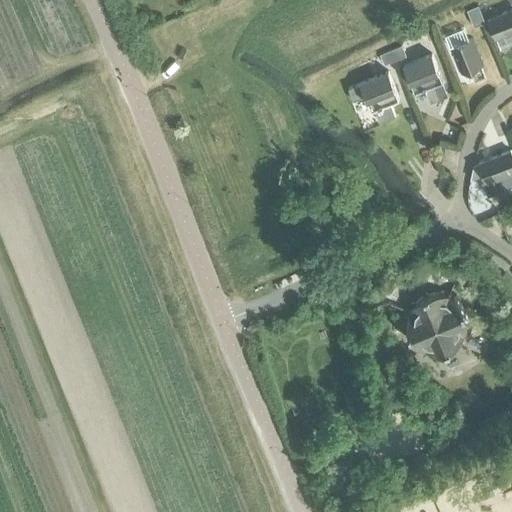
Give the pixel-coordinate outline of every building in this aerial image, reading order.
[(478,5),(467,10),(474,25),(484,21),(478,5)] [(511,8),(488,18),(495,38),(511,31),(511,32),(511,8)] [(450,47),(462,74),(483,65),(472,38),(450,47)] [(401,44),(390,49),(394,58),(404,54),(401,44)] [(390,49),(379,53),(383,62),(394,58),(390,49)] [(403,65),(414,93),(425,88),(430,100),(446,94),(441,82),(443,81),(431,53),(403,65)] [(348,87),(353,100),(365,95),(371,110),(375,108),(379,121),(395,114),(390,102),(399,98),(388,71),(360,82),(360,83),(348,87)] [(482,173),(485,180),(483,181),(487,194),(511,184),(511,155),(510,149),(478,161),(478,162),(474,164),(471,178),(482,173)] [(423,354),(423,355),(425,350),(430,352),(435,352),(441,352),(446,351),(451,349),(455,346),(459,343),(462,339),(465,335),(478,340),(479,340),(465,334),(466,329),(467,324),(467,319),(465,314),(464,309),(461,304),(457,301),(453,297),(449,295),(455,281),(454,281),(448,294),(443,293),(437,292),(431,293),(426,295),(421,297),(416,301),(412,305),(409,310),(395,304),(395,305),(409,311),(407,316),(407,321),(407,326),(408,331),(410,336),(413,340),(416,344),(420,347),(425,350),(423,354)] [(488,287),(479,295),(490,306),(498,298),(488,287)] [(313,443),(305,448),(313,463),(322,459),(313,443)]
